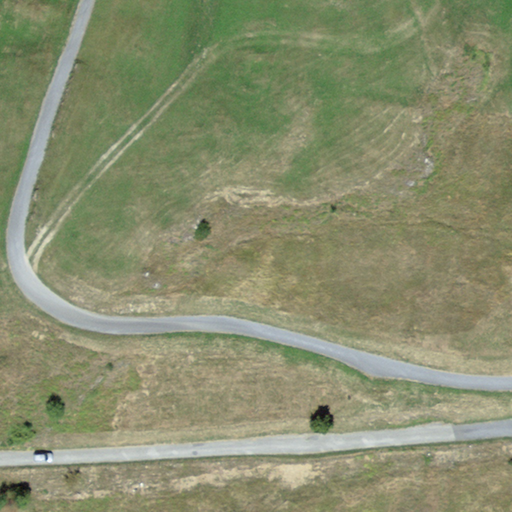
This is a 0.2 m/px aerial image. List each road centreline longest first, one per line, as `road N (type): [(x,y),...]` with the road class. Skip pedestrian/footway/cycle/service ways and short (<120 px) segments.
road 1 (residential): [(511,387),(439,384),(214,327),(99,327),(35,296),(20,275),(15,242),(39,129),(84,0)]
road 2 (unclassified): [(511,434),(0,459)]
